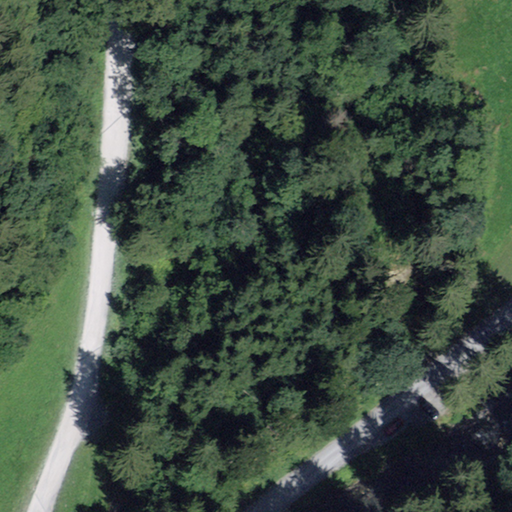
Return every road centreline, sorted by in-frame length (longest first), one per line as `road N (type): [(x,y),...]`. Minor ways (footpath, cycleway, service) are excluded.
road 1 (residential): [(112,0),(122,41),(96,320),(79,404),(41,511)]
road 2 (unclassified): [(260,511),(511,311)]
